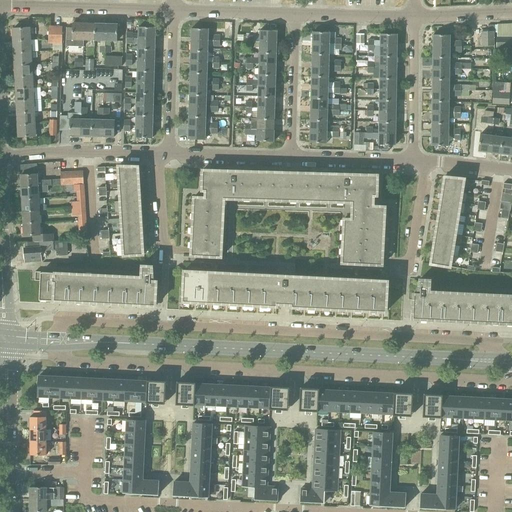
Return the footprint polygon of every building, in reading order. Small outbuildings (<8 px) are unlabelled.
[(83,47),(83,41),(84,24),(72,23),(72,39),(66,39),(66,46),(83,47)] [(84,24),(83,41),(94,41),(94,24),(84,24)] [(106,24),(94,24),(94,41),(100,41),(105,41),(106,24)] [(117,25),(106,24),(105,41),(117,42),(117,25)] [(138,39),(155,39),(155,28),(138,27),(138,39)] [(13,29),(13,41),(29,40),(29,35),(31,35),(30,28),(13,29)] [(191,40),(207,41),(208,29),(191,29),(191,40)] [(260,31),(259,42),(276,43),(277,31),(260,31)] [(312,32),(312,44),(329,44),(329,33),(312,32)] [(481,46),(495,46),(495,33),(482,33),(481,46)] [(380,46),(397,46),(397,35),(380,34),(380,40),(368,40),(368,45),(374,46),(380,46)] [(356,35),(356,45),(364,45),(364,35),(356,35)] [(433,47),(449,47),(449,35),(433,35),(433,47)] [(511,37),(497,37),(497,48),(511,47),(511,37)] [(154,50),(155,39),(138,39),(138,50),(154,50)] [(30,46),(29,40),(13,41),(14,53),(32,52),(31,45),(30,46)] [(191,51),(207,52),(207,41),(191,40),(191,51)] [(259,53),(276,54),(276,43),(259,42),(259,53)] [(329,55),(329,44),(312,44),(312,55),(329,55)] [(380,46),(379,51),(379,57),(397,57),(397,46),(380,46)] [(433,47),(432,58),(449,58),(449,47),(433,47)] [(138,50),(137,61),(154,61),(154,50),(138,50)] [(190,62),(207,63),(207,52),(191,51),(190,62)] [(32,52),(14,53),(14,65),(31,64),(30,59),(32,59),(32,52)] [(259,53),(259,64),(276,65),(276,54),(259,53)] [(312,55),(311,66),(328,66),(329,55),(312,55)] [(368,67),(373,68),(379,68),(396,68),(397,57),(379,57),(379,62),(368,62),(368,67)] [(432,69),(449,69),(449,58),(432,58),(432,69)] [(83,59),(75,59),(75,67),(83,67),(83,59)] [(85,59),(85,70),(94,70),(94,68),(94,59),(85,59)] [(137,72),(154,72),(154,61),(137,61),(137,72)] [(190,73),(207,74),(207,63),(190,62),(190,73)] [(14,65),(15,77),(33,76),(33,70),(31,70),(31,64),(14,65)] [(276,65),(259,64),(259,75),(275,76),(276,65)] [(328,77),(328,66),(311,66),(311,77),(328,77)] [(396,68),(379,68),(379,79),(396,79),(396,68)] [(449,80),(449,69),(432,69),(432,80),(449,80)] [(137,72),(137,82),(154,83),(154,72),(137,72)] [(190,84),(206,85),(207,74),(190,73),(190,84)] [(252,86),(258,86),(275,87),(275,76),(259,75),(258,81),(252,81),(246,81),(246,86),(252,86)] [(15,77),(16,89),(32,88),(32,83),(33,83),(33,76),(15,77)] [(328,88),(328,77),(311,77),(311,88),(328,88)] [(379,79),(379,90),(396,90),(396,79),(379,79)] [(432,80),(432,91),(449,91),(449,80),(432,80)] [(136,94),(153,94),(154,83),(137,82),(136,94)] [(492,92),(493,92),(503,93),(504,83),(493,82),(492,92)] [(189,95),(206,96),(206,85),(190,84),(189,95)] [(258,97),(275,98),(275,87),(258,86),(258,97)] [(32,94),(32,88),(16,89),(16,101),(34,100),(34,94),(32,94)] [(311,88),(311,99),(327,99),(328,88),(311,88)] [(396,90),(379,90),(379,101),(396,101),(396,90)] [(432,102),(449,102),(449,91),(432,91),(432,102)] [(492,104),(509,105),(510,93),(503,93),(493,92),(492,104)] [(136,94),(136,104),(153,105),(153,94),(136,94)] [(189,106),(206,107),(206,96),(189,95),(189,106)] [(274,109),(275,98),(258,97),(258,103),(257,108),(274,109)] [(327,105),(327,99),(311,99),(310,110),(347,111),(347,105),(339,105),(333,105),(327,105)] [(34,100),(16,101),(17,113),(33,112),(33,107),(35,107),(34,100)] [(379,101),(379,112),(396,112),(396,101),(379,101)] [(432,102),(432,112),(448,113),(449,102),(432,102)] [(153,105),(136,104),(136,115),(153,116),(153,105)] [(206,107),(189,106),(189,117),(205,117),(206,107)] [(257,108),(257,119),(274,120),(274,109),(257,108)] [(327,121),(327,116),(333,116),(333,110),(310,110),(310,121),(327,121)] [(34,117),(33,112),(17,113),(18,125),(34,125),(36,124),(35,117),(34,117)] [(396,112),(379,112),(378,123),(395,123),(396,112)] [(448,113),(432,112),(431,124),(448,124),(448,113)] [(152,127),(153,116),(136,115),(135,126),(152,127)] [(205,117),(189,117),(188,128),(205,128),(205,117)] [(80,136),(81,119),(70,119),(69,136),(80,136)] [(81,119),(80,136),(92,137),(92,120),(81,119)] [(251,130),(257,130),(274,131),(274,120),(257,119),(251,119),(251,124),(245,124),(245,130),(251,130)] [(92,120),(92,137),(103,137),(103,120),(92,120)] [(103,120),(103,137),(114,138),(114,121),(103,120)] [(310,121),(310,132),(332,132),(332,127),(327,127),(327,121),(310,121)] [(378,123),(378,134),(395,134),(395,123),(378,123)] [(431,124),(431,134),(448,135),(448,124),(431,124)] [(34,125),(18,125),(18,137),(36,136),(36,129),(34,129),(34,125)] [(152,138),(152,127),(135,126),(135,138),(152,138)] [(205,128),(188,128),(188,139),(205,140),(205,128)] [(273,142),(274,131),(257,130),(251,130),(245,130),(245,135),(251,135),(257,135),(256,142),(273,142)] [(332,137),(332,132),(310,132),(309,143),(326,144),(326,137),(332,137)] [(355,146),(364,146),(364,133),(355,133),(355,146)] [(395,134),(378,134),(378,145),(395,146),(395,134)] [(448,146),(448,135),(431,134),(431,146),(448,146)] [(489,153),(491,136),(480,134),(478,151),(489,153)] [(500,154),(502,137),(491,136),(489,153),(500,154)] [(511,138),(502,137),(500,154),(511,156),(511,146),(511,138)] [(118,166),(119,180),(140,179),(139,172),(138,172),(138,167),(120,166),(118,166)] [(191,256),(221,257),(222,245),(218,245),(221,196),(221,171),(206,170),(206,182),(202,181),(202,191),(205,191),(205,198),(194,197),(194,199),(191,256)] [(343,202),(352,203),(353,175),(341,174),(231,172),(231,171),(221,171),(221,196),(227,196),(227,199),(236,199),(236,196),(343,199),(343,202)] [(61,173),(60,173),(61,179),(61,180),(65,179),(65,185),(71,185),(71,173),(65,173),(61,173)] [(37,174),(20,175),(21,187),(47,186),(65,185),(65,179),(61,180),(61,179),(51,180),(39,181),(38,174),(37,174)] [(352,203),(352,219),(344,219),(342,263),(382,265),(385,207),(373,206),(373,196),(377,196),(377,187),(374,186),(374,175),(353,175),(352,203)] [(441,189),(462,192),(464,179),(444,177),(443,183),(442,183),(441,189)] [(140,179),(119,180),(119,191),(140,189),(140,183),(139,183),(139,179),(140,179)] [(77,191),(77,197),(84,196),(84,191),(83,184),(77,184),(73,185),(73,192),(77,191)] [(47,186),(21,187),(22,199),(40,198),(39,193),(47,193),(47,186)] [(140,189),(119,191),(120,202),(141,200),(141,194),(140,194),(139,190),(140,190),(140,189)] [(460,203),(462,192),(441,189),(442,189),(442,193),(441,193),(440,199),(460,203)] [(85,208),(84,196),(77,197),(77,202),(71,203),(72,209),(85,208)] [(40,206),(40,199),(22,200),(22,212),(40,211),(46,210),(46,205),(40,206)] [(438,210),(459,213),(460,203),(440,199),(439,200),(441,200),(440,204),(439,204),(438,210)] [(141,200),(120,202),(121,212),(142,211),(141,205),(140,205),(140,201),(141,201),(141,200)] [(78,215),(79,221),(85,220),(85,208),(72,209),(72,216),(78,215)] [(457,224),(459,213),(438,210),(438,211),(439,211),(438,215),(437,215),(436,221),(457,224)] [(22,212),(23,224),(41,223),(40,211),(22,212)] [(142,211),(121,212),(121,223),(142,222),(142,215),(141,215),(141,212),(142,211)] [(434,231),(455,235),(457,224),(436,221),(437,222),(436,225),(435,225),(434,231)] [(142,222),(121,223),(122,234),(143,233),(143,227),(142,227),(141,222),(142,222)] [(41,223),(23,224),(24,236),(33,236),(33,242),(54,241),(54,234),(42,235),(41,223)] [(453,245),(455,235),(434,231),(434,232),(435,232),(435,236),(434,236),(433,242),(453,245)] [(143,233),(122,234),(123,245),(144,243),(143,237),(142,237),(142,233),(143,233)] [(25,260),(41,259),(41,258),(46,257),(46,251),(56,251),(56,257),(68,256),(67,242),(25,243),(25,249),(24,249),(25,260)] [(452,256),(453,245),(433,242),(433,243),(434,243),(433,247),(432,247),(431,253),(452,256)] [(144,243),(123,245),(123,256),(144,255),(144,248),(143,248),(143,244),(144,244),(144,243)] [(450,267),(452,256),(431,253),(432,253),(431,257),(430,257),(429,264),(450,267)] [(55,276),(55,274),(56,274),(56,273),(42,272),(42,273),(41,273),(40,281),(39,300),(40,300),(40,302),(47,302),(47,301),(54,301),(54,302),(61,303),(61,301),(69,302),(69,303),(76,303),(76,302),(83,302),(83,304),(90,304),(90,303),(97,303),(97,304),(104,305),(104,303),(112,304),(112,305),(119,306),(119,304),(126,305),(126,306),(133,306),(133,305),(155,306),(157,281),(153,281),(152,266),(142,266),(141,280),(55,276)] [(198,271),(189,271),(184,271),(182,302),(191,303),(191,302),(198,303),(206,304),(206,303),(213,303),(213,304),(222,304),(229,304),(229,305),(237,305),(245,305),(244,306),(253,306),(253,305),(260,306),(269,307),(269,306),(277,307),(277,304),(291,305),(291,308),(300,308),(307,308),(307,309),(315,309),(322,309),(331,310),(331,309),(338,310),(346,311),(346,310),(354,310),(354,311),(362,311),(369,311),(369,312),(378,312),(386,312),(388,281),(374,280),(374,281),(374,283),(294,280),(294,277),(295,276),(277,275),(277,276),(277,279),(197,275),(197,272),(198,271)] [(511,299),(429,295),(430,280),(420,279),(418,289),(420,290),(420,294),(413,294),(412,319),(435,320),(434,321),(441,322),(441,320),(449,321),(449,322),(456,322),(456,321),(463,321),(463,323),(470,323),(470,322),(478,322),(478,323),(485,324),(485,322),(492,323),(492,324),(499,325),(499,323),(506,323),(506,325),(511,325),(511,299)] [(38,397),(49,397),(50,377),(39,376),(38,397)] [(61,377),(50,377),(49,397),(60,398),(61,377)] [(72,378),(61,377),(60,398),(71,398),(72,378)] [(82,378),(72,378),(71,398),(81,399),(82,378)] [(93,379),(82,378),(81,399),(92,399),(93,379)] [(104,380),(93,379),(92,399),(103,400),(104,380)] [(115,380),(104,380),(103,400),(114,400),(115,380)] [(126,381),(115,380),(114,400),(125,401),(126,381)] [(136,381),(126,381),(125,401),(135,401),(136,381)] [(147,382),(136,381),(135,401),(146,402),(146,403),(147,381),(147,382)] [(166,381),(147,381),(146,403),(164,404),(166,381)] [(194,406),(195,383),(177,382),(176,405),(194,406)] [(195,383),(194,406),(194,405),(205,405),(206,385),(195,384),(195,383)] [(206,385),(205,405),(216,406),(217,385),(206,385)] [(217,385),(216,406),(226,406),(227,386),(217,385)] [(227,386),(226,406),(237,407),(238,386),(227,386)] [(238,386),(237,407),(248,407),(249,387),(238,386)] [(249,387),(248,407),(259,408),(260,387),(249,387)] [(269,410),(271,387),(270,387),(270,388),(260,387),(259,408),(269,408),(269,410)] [(289,388),(271,387),(269,410),(288,410),(289,388)] [(299,411),(317,412),(319,389),(300,388),(299,411)] [(319,389),(317,412),(318,412),(318,411),(328,411),(329,391),(319,390),(319,389)] [(340,391),(329,391),(328,411),(339,412),(340,391)] [(351,392),(340,391),(339,412),(350,412),(351,392)] [(362,392),(351,392),(350,412),(361,413),(362,392)] [(362,392),(361,413),(371,413),(372,393),(362,392)] [(383,394),(372,393),(371,413),(382,414),(383,394)] [(393,416),(394,393),(394,394),(383,394),(382,414),(393,414),(393,416)] [(412,394),(394,393),(393,416),(411,417),(412,394)] [(422,417),(441,418),(442,395),(424,394),(422,417)] [(442,395),(441,418),(441,417),(452,417),(453,397),(442,396),(442,395)] [(452,417),(462,418),(463,397),(453,397),(452,417)] [(474,398),(463,397),(462,418),(473,418),(474,398)] [(473,418),(484,419),(485,399),(474,398),(473,418)] [(496,399),(485,399),(484,419),(495,419),(496,399)] [(495,419),(506,420),(507,400),(496,399),(495,419)] [(30,417),(31,430),(47,430),(47,411),(34,411),(34,417),(30,417)] [(126,433),(144,434),(145,421),(127,420),(126,433)] [(193,423),(193,436),(211,437),(212,424),(193,423)] [(245,426),(245,439),(269,440),(270,427),(245,426)] [(315,442),(339,443),(340,431),(315,429),(315,442)] [(47,430),(31,430),(31,443),(47,442),(47,430)] [(392,433),(374,432),(373,445),(391,446),(392,433)] [(144,446),(144,434),(126,433),(125,445),(144,446)] [(210,449),(211,437),(193,436),(192,448),(210,449)] [(439,448),(458,449),(458,436),(440,436),(439,448)] [(269,440),(245,439),(244,451),(268,452),(269,440)] [(47,442),(31,443),(31,455),(47,455),(47,442)] [(339,443),(315,442),(314,454),(339,455),(339,443)] [(143,458),(144,446),(125,445),(125,457),(143,458)] [(373,445),(372,457),(391,458),(391,446),(373,445)] [(210,461),(210,449),(192,448),(191,460),(210,461)] [(457,461),(458,449),(439,448),(439,460),(457,461)] [(244,451),(243,462),(268,464),(268,452),(244,451)] [(338,467),(339,455),(314,454),(314,466),(338,467)] [(143,458),(125,457),(124,469),(143,470),(143,458)] [(391,458),(372,457),(372,469),(390,470),(391,458)] [(209,473),(210,461),(191,460),(191,472),(209,473)] [(457,473),(457,461),(439,460),(438,472),(457,473)] [(243,462),(243,474),(267,476),(268,464),(243,462)] [(337,479),(338,467),(314,466),(313,478),(337,479)] [(142,481),(143,470),(124,469),(124,481),(142,482),(142,481)] [(372,469),(371,481),(390,482),(390,470),(372,469)] [(208,485),(209,473),(191,472),(190,483),(190,484),(208,485)] [(457,473),(438,472),(438,484),(456,485),(457,473)] [(267,476),(243,474),(242,486),(267,488),(267,487),(267,476)] [(337,479),(313,478),(312,489),(312,490),(337,491),(337,479)] [(142,482),(124,481),(123,493),(141,494),(141,485),(145,485),(145,481),(142,481),(142,482)] [(141,485),(141,494),(158,495),(159,482),(145,481),(145,485),(141,485)] [(390,482),(371,481),(371,493),(389,494),(389,493),(390,482)] [(187,487),(187,483),(173,482),(173,496),(190,497),(191,488),(187,487)] [(190,483),(187,483),(187,487),(191,488),(190,497),(208,497),(208,485),(190,484),(190,483)] [(455,497),(456,485),(438,484),(437,496),(455,497)] [(267,488),(242,486),(242,487),(254,488),(254,500),(278,501),(278,488),(267,487),(267,488)] [(29,500),(46,500),(54,500),(54,493),(46,493),(46,487),(29,487),(29,500)] [(337,492),(337,491),(312,490),(312,489),(301,489),(300,502),(324,503),(325,491),(337,492)] [(370,506),(388,506),(388,497),(392,497),(392,493),(389,493),(389,494),(371,493),(370,506)] [(406,494),(392,493),(392,497),(388,497),(388,506),(405,507),(406,494)] [(434,500),(434,495),(420,495),(420,508),(437,509),(438,500),(434,500)] [(437,496),(434,495),(434,500),(438,500),(437,509),(455,510),(455,497),(437,496)] [(29,500),(29,511),(46,511),(46,500),(29,500)]
